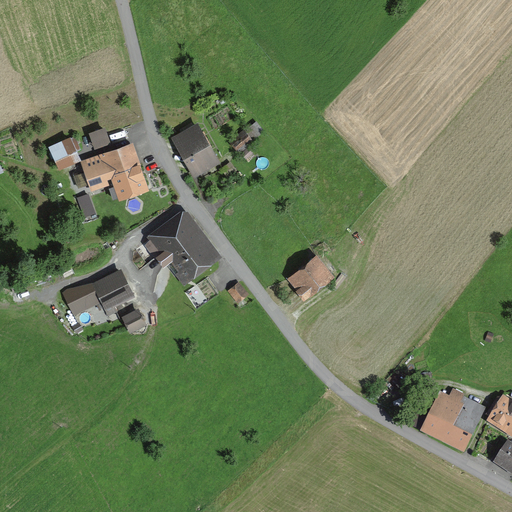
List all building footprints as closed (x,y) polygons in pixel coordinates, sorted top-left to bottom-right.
[(258,134),(266,128),(259,119),(251,124),(258,134)] [(175,138),(193,170),(212,158),(194,127),(175,138)] [(108,144),(103,128),(71,140),(76,156),(108,144)] [(245,132),(232,142),(239,150),(252,140),(245,132)] [(111,174),(115,173),(140,164),(133,144),(82,162),(91,188),(108,182),(105,176),(111,174)] [(140,165),(140,164),(115,173),(123,195),(143,188),(135,166),(140,165)] [(81,193),(85,214),(96,212),(92,191),(81,193)] [(147,247),(155,258),(158,256),(164,264),(172,258),(186,276),(213,256),(199,237),(203,234),(190,216),(186,219),(185,219),(147,247)] [(332,275),(317,257),(289,279),(305,297),(332,275)] [(96,285),(106,305),(131,293),(121,273),(96,285)] [(240,301),(247,295),(238,283),(230,289),(240,301)] [(138,312),(126,318),(131,328),(143,322),(138,312)] [(511,400),(504,396),(490,418),(511,431),(511,400)] [(437,399),(422,429),(449,443),(449,441),(462,448),(480,411),(466,404),(463,412),(437,399)] [(496,463),(511,473),(511,472),(511,449),(507,446),(496,463)]
